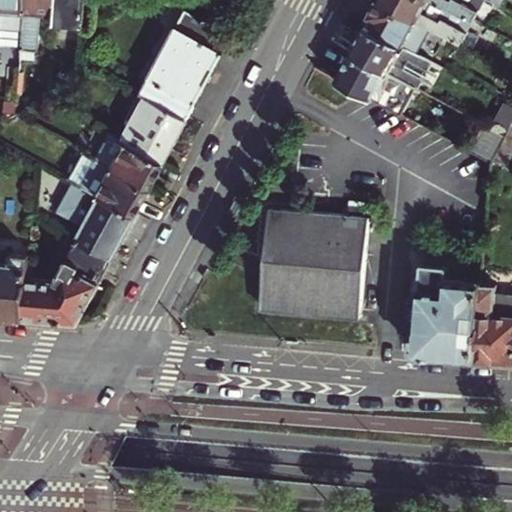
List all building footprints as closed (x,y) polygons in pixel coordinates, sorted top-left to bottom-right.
[(27,0),(0,0),(0,42),(12,43),(11,58),(22,59),(23,48),(27,0)] [(27,0),(23,48),(39,49),(43,11),(56,13),(57,0),(27,0)] [(89,0),(57,0),(56,13),(56,20),(87,24),(89,0)] [(435,27),(384,0),(379,0),(367,24),(422,53),(435,27)] [(438,0),(384,0),(435,27),(462,41),(469,29),(474,19),(438,0)] [(438,0),(474,19),(480,8),(484,0),(438,0)] [(188,6),(143,90),(149,93),(191,115),(235,33),(188,6)] [(474,19),(485,25),(490,14),(480,8),(474,19)] [(367,24),(352,52),(398,77),(418,88),(433,59),(422,53),(367,24)] [(462,41),(474,48),(481,35),(469,29),(462,41)] [(352,52),(338,79),(398,111),(404,100),(390,93),(398,77),(352,52)] [(191,115),(149,93),(126,138),(161,158),(167,145),(171,147),(185,121),(187,122),(191,115)] [(511,129),(495,163),(505,168),(511,155),(511,129)] [(104,159),(152,185),(166,161),(161,158),(126,138),(112,130),(99,156),(104,159)] [(99,156),(84,148),(70,175),(89,186),(104,159),(99,156)] [(89,186),(102,193),(137,212),(152,185),(104,159),(89,186)] [(137,212),(102,193),(78,236),(104,250),(114,255),(137,212)] [(371,215),(271,207),(266,258),(261,308),(309,312),(362,317),(371,215)] [(104,250),(78,236),(56,278),(29,274),(25,316),(48,318),(78,320),(114,255),(104,250)] [(0,258),(12,260),(13,249),(0,248),(0,258)] [(0,313),(25,316),(29,274),(31,252),(13,249),(12,260),(0,258),(0,313)] [(477,355),(483,282),(485,270),(477,269),(477,276),(449,274),(450,262),(425,260),(422,294),(413,294),(411,316),(420,316),(417,350),(477,355)] [(477,355),(511,358),(511,293),(491,292),(491,283),(483,282),(477,355)]
